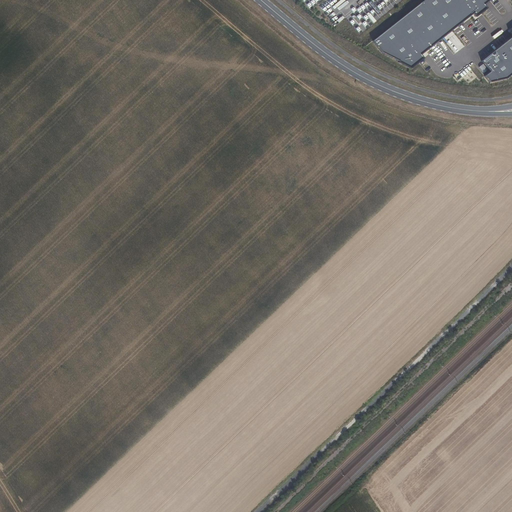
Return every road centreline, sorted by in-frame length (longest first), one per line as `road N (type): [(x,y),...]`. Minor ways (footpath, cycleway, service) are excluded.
road 1 (track): [(256,511),(511,264)]
road 2 (tertiary): [(261,0),(382,85),(484,111)]
